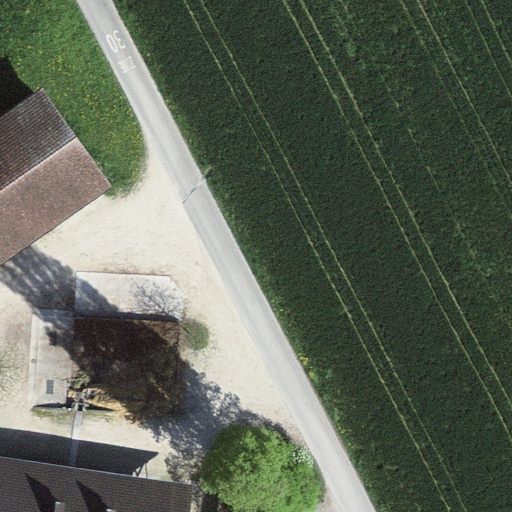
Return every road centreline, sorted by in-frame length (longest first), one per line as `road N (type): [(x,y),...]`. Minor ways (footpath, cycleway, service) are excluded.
road 1 (track): [(88,0),(352,511)]
road 2 (track): [(0,323),(190,198)]
